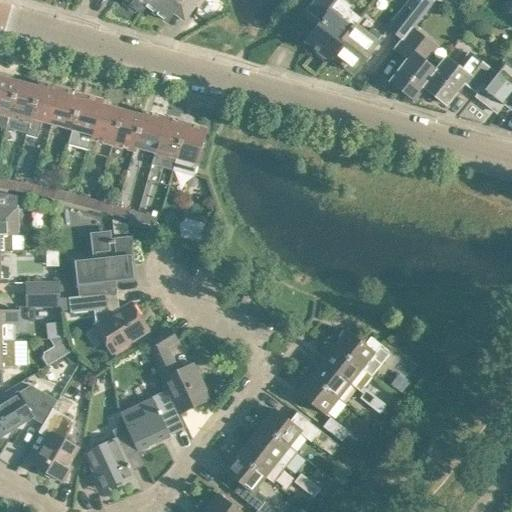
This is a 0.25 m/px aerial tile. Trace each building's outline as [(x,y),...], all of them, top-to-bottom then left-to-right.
[(126,0),(141,11),(145,5),(148,0),(126,0)] [(148,0),(145,5),(167,21),(182,0),(185,0),(193,5),(196,0),(148,0)] [(316,0),(308,11),(322,22),(307,42),(315,49),(314,50),(317,53),(318,52),(329,60),(332,56),(352,29),(361,18),(349,9),(351,6),(342,0),(316,0)] [(430,0),(410,0),(389,28),(403,40),(412,29),(433,1),(431,0),(430,0)] [(345,67),(353,73),(382,36),(372,28),(367,35),(355,25),(361,18),(352,29),(332,56),(342,64),(341,65),(344,68),(345,67)] [(414,100),(424,87),(436,71),(425,62),(436,48),(412,29),(403,40),(396,49),(408,59),(391,81),(414,100)] [(446,58),(436,71),(424,87),(447,105),(465,83),(478,93),(494,73),(470,54),(458,68),(446,58)] [(498,113),(504,106),(503,105),(511,93),(511,67),(506,63),(497,75),(494,73),(478,93),(476,96),(477,96),(479,99),(481,101),(484,104),(487,105),(490,107),(498,113)] [(0,127),(5,129),(9,117),(18,81),(0,76),(0,127)] [(38,87),(18,81),(9,117),(5,129),(26,134),(39,87),(38,87)] [(41,121),(51,124),(61,89),(39,83),(38,87),(39,87),(26,134),(26,137),(36,140),(41,121)] [(51,124),(72,130),(82,95),(61,89),(51,124)] [(511,109),(511,93),(503,105),(504,106),(511,111),(511,109)] [(104,101),(82,95),(72,130),(68,147),(88,152),(92,140),(102,105),(103,105),(104,101)] [(92,140),(113,146),(122,110),(103,105),(102,105),(92,140)] [(142,116),(122,110),(113,146),(135,152),(136,147),(135,147),(143,116),(142,116)] [(143,112),(142,116),(143,116),(135,147),(136,147),(156,153),(165,118),(143,112)] [(186,123),(165,118),(156,153),(152,164),(173,170),(186,123)] [(195,176),(195,175),(207,129),(186,123),(173,170),(195,176)] [(0,187),(11,190),(13,182),(0,179),(0,187)] [(11,190),(32,194),(34,186),(13,182),(11,190)] [(53,199),(55,190),(52,189),(34,186),(32,194),(47,197),(53,199)] [(53,199),(74,204),(76,196),(55,190),(53,199)] [(0,192),(0,250),(0,251),(13,251),(12,235),(18,235),(18,207),(17,196),(0,192)] [(93,209),(95,201),(76,196),(74,204),(93,209)] [(115,206),(95,201),(93,209),(113,214),(115,206)] [(127,218),(129,210),(115,206),(113,214),(127,218)] [(127,218),(126,222),(140,226),(143,214),(129,210),(127,218)] [(140,226),(153,230),(155,217),(143,214),(140,226)] [(200,238),(204,227),(188,222),(184,233),(200,238)] [(80,297),(117,293),(117,292),(110,293),(109,282),(134,279),(129,238),(109,241),(109,233),(93,235),(95,259),(75,261),(78,285),(80,297)] [(0,267),(0,251),(0,250),(0,283),(9,283),(9,267),(0,267)] [(26,283),(26,295),(60,295),(60,283),(26,283)] [(95,325),(113,354),(148,331),(131,303),(119,310),(117,293),(80,297),(68,298),(70,315),(95,312),(96,325),(95,325)] [(60,295),(26,295),(26,307),(60,307),(60,295)] [(0,339),(2,340),(14,340),(14,324),(19,324),(19,311),(0,310),(0,339)] [(145,343),(167,390),(178,414),(209,399),(193,365),(178,372),(173,360),(167,362),(162,351),(177,342),(169,328),(145,343)] [(388,350),(381,345),(371,337),(365,345),(346,331),(339,340),(332,334),(327,341),(372,376),(389,355),(388,350)] [(0,385),(3,386),(2,371),(14,370),(14,367),(14,340),(2,340),(0,339),(0,385)] [(63,339),(49,339),(54,347),(61,358),(72,351),(65,339),(63,339)] [(329,353),(322,362),(351,384),(360,391),(372,376),(327,341),(322,347),(329,353)] [(303,371),(339,399),(351,384),(322,362),(315,370),(308,364),(303,371)] [(326,415),(339,399),(303,371),(298,377),(305,383),(298,392),(326,415)] [(31,385),(0,403),(0,437),(32,418),(43,425),(52,408),(57,400),(31,385)] [(185,429),(178,414),(167,390),(119,412),(125,425),(138,452),(139,452),(154,444),(151,437),(166,429),(170,437),(171,437),(170,436),(185,429)] [(360,398),(370,406),(377,397),(367,390),(360,398)] [(48,438),(33,464),(60,480),(68,466),(79,449),(65,441),(76,422),(65,416),(72,404),(59,396),(57,400),(52,408),(43,425),(39,433),(48,438)] [(387,405),(377,397),(370,406),(380,414),(387,405)] [(291,423),(273,409),(266,418),(259,412),(254,419),(290,447),(301,433),(311,441),(312,440),(320,431),(298,413),(291,423)] [(322,427),(341,442),(349,432),(330,418),(322,427)] [(296,452),(290,447),(254,419),(249,426),(256,431),(249,440),(285,468),(296,452)] [(145,465),(139,452),(138,452),(125,425),(112,431),(116,439),(84,454),(101,490),(134,475),(132,472),(145,465)] [(339,445),(320,431),(312,440),(331,455),(339,445)] [(273,483),(285,468),(249,440),(242,448),(235,443),(230,449),(266,477),(273,483)] [(230,449),(225,456),(232,461),(225,470),(241,483),(234,492),(257,511),(259,511),(278,511),(265,501),(267,499),(256,490),(266,477),(230,449)] [(294,482),(304,490),(311,481),(301,473),(294,482)] [(321,489),(311,481),(304,490),(314,498),(321,489)] [(240,511),(218,494),(211,503),(204,498),(198,504),(208,511),(240,511)]
